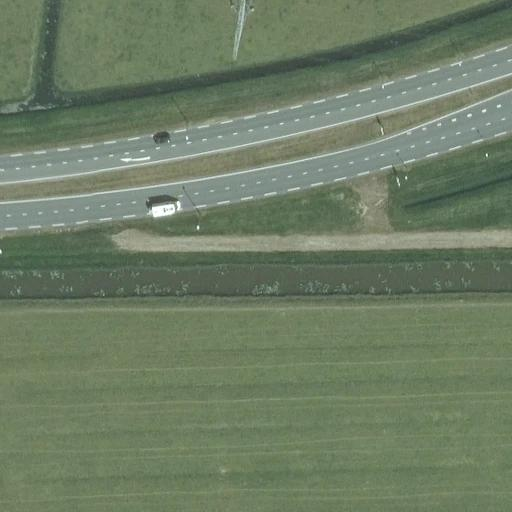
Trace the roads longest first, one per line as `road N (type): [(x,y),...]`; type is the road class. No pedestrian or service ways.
road 1 (trunk): [(511,59),(249,131),(0,169)]
road 2 (trunk): [(0,217),(267,182),(511,117)]
